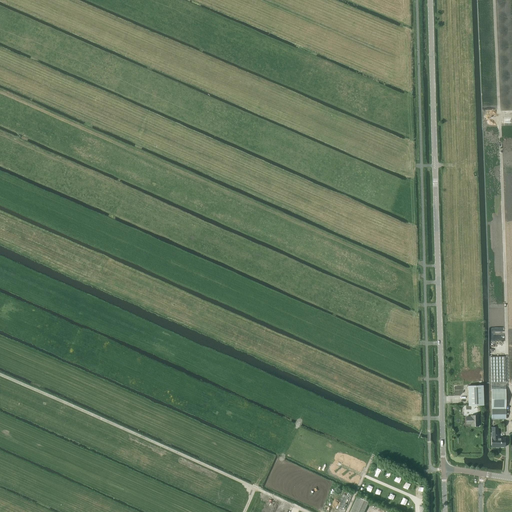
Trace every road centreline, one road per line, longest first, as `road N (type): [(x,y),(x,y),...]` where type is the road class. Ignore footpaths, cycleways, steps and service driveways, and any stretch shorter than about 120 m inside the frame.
road 1 (tertiary): [(443,469),(429,0)]
road 2 (track): [(507,414),(493,0)]
road 3 (track): [(314,511),(0,372)]
